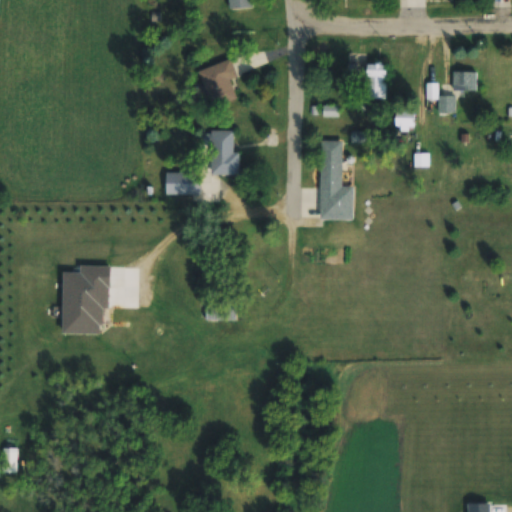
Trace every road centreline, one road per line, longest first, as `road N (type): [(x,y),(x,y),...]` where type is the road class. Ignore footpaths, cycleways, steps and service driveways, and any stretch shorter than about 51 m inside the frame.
road 1 (residential): [(293,216),(300,0)]
road 2 (residential): [(511,23),(300,25)]
